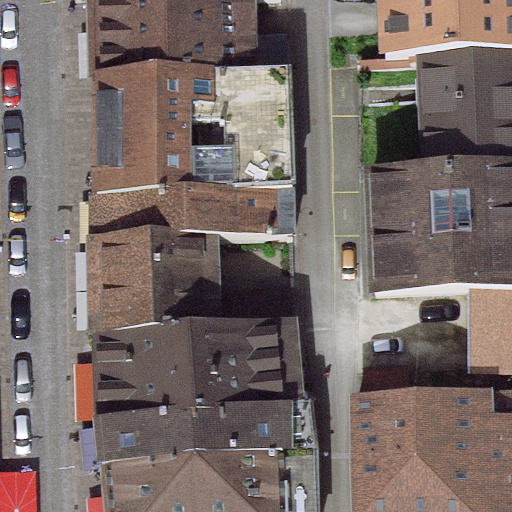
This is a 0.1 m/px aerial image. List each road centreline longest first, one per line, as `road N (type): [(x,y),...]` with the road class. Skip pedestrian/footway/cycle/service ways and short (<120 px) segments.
road 1 (residential): [(313,0),(339,511)]
road 2 (residential): [(31,0),(45,511)]
